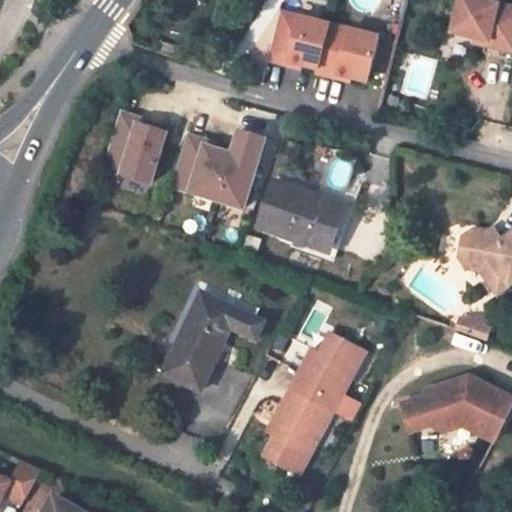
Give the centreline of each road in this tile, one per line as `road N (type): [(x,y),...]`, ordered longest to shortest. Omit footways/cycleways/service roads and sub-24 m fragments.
road 1 (residential): [(76,39),(511,162)]
road 2 (secondary): [(7,212),(59,69)]
